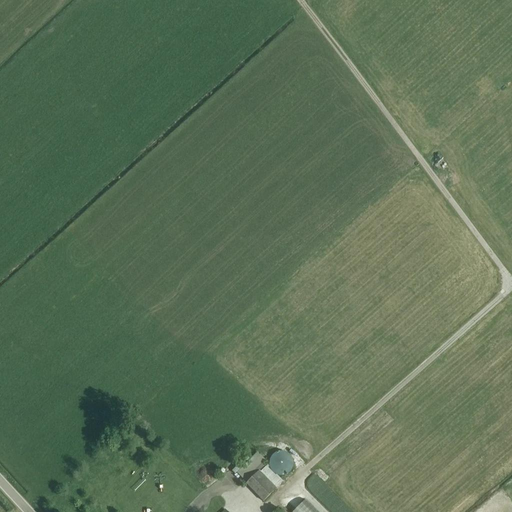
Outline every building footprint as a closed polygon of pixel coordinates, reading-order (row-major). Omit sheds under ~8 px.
[(266,466),(260,471),(275,486),(281,480),(266,466)] [(312,471),(301,481),(305,486),(317,475),(312,471)] [(263,501),(276,488),(259,472),(246,485),(263,501)] [(320,501),(327,495),(330,499),(333,497),(316,478),(307,486),(320,501)] [(348,511),(337,500),(329,508),(332,511),(348,511)]
